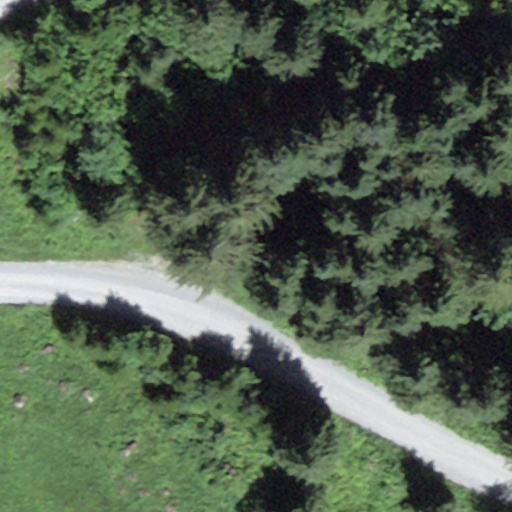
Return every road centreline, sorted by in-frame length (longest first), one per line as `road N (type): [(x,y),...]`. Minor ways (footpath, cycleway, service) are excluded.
road 1 (unclassified): [(0,276),(101,269),(398,439),(511,484)]
road 2 (unclassified): [(511,29),(445,0),(12,0),(0,7)]
